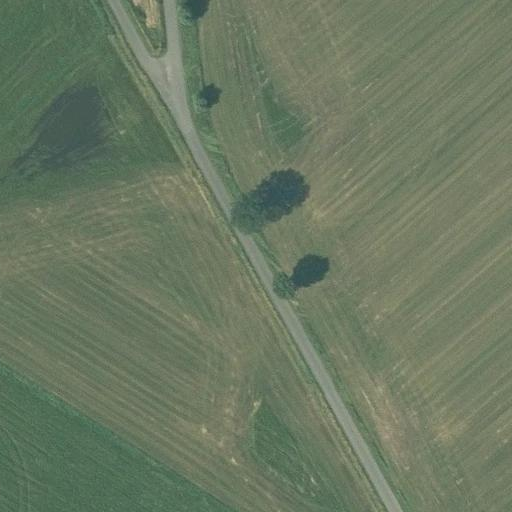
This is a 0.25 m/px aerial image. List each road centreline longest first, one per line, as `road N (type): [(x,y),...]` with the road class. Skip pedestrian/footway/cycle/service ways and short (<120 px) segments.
road 1 (unclassified): [(411,511),(179,105)]
road 2 (unclassified): [(179,105),(114,0)]
